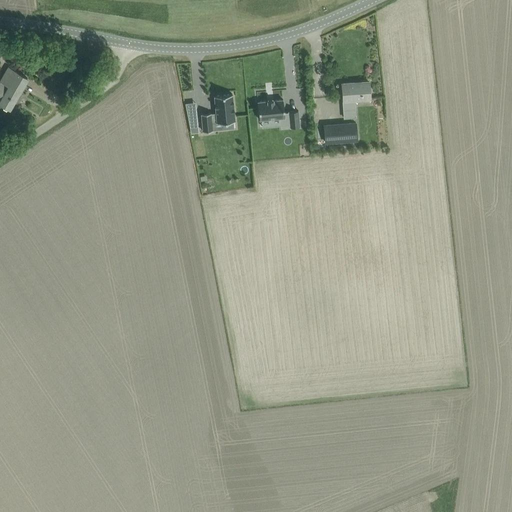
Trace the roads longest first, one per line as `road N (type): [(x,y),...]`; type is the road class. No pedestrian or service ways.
road 1 (tertiary): [(369,0),(234,46),(128,43)]
road 2 (unclassified): [(0,156),(108,86),(128,43)]
road 3 (tertiary): [(128,43),(0,22)]
